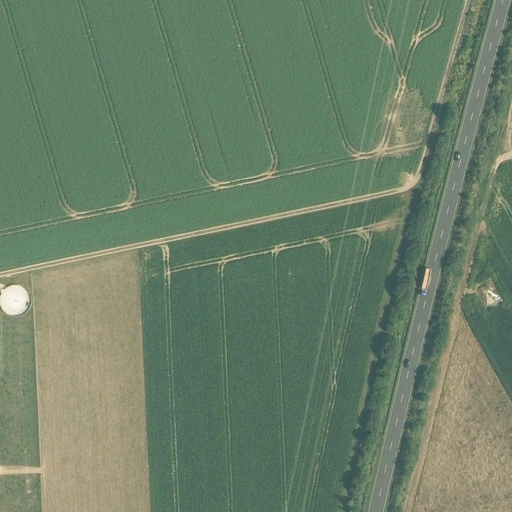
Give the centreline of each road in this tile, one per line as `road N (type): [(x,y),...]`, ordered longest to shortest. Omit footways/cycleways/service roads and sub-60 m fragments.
road 1 (track): [(341,511),(433,118),(478,0)]
road 2 (primary): [(503,0),(374,511)]
road 3 (track): [(415,188),(0,279)]
road 4 (track): [(459,310),(500,159),(510,158)]
